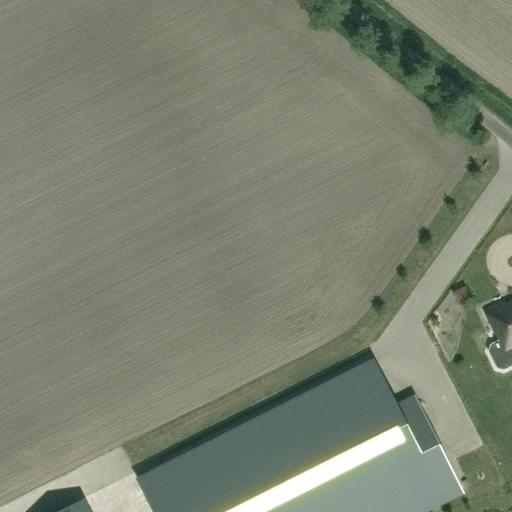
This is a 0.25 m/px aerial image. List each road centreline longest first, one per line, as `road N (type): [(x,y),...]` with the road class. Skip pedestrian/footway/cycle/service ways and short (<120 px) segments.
road 1 (unknown): [(509,140),(375,334),(147,462),(123,484),(116,511)]
road 2 (unclassified): [(511,142),(336,0)]
